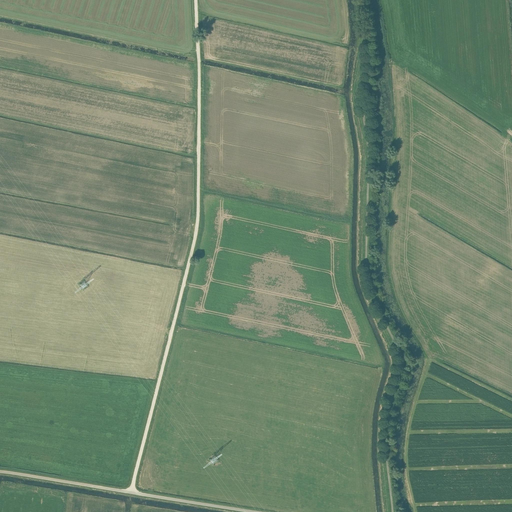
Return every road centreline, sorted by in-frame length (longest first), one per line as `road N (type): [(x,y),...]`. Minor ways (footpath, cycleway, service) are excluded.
road 1 (track): [(195,0),(196,232),(131,492)]
road 2 (unclassified): [(255,511),(0,471)]
